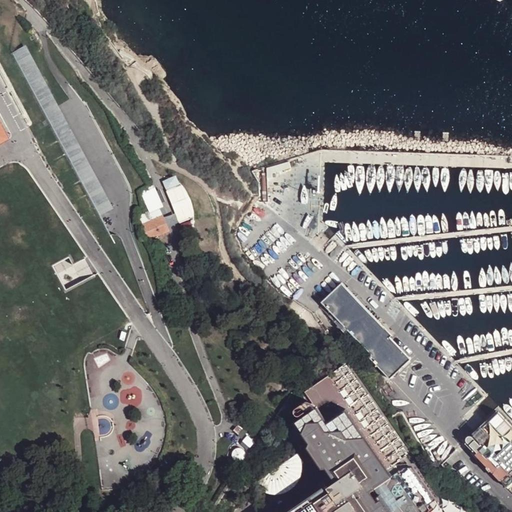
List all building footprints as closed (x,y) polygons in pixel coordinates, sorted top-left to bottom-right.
[(26,43),(15,48),(32,84),(43,79),(26,43)] [(66,116),(51,124),(98,212),(112,204),(81,145),(66,116)] [(162,206),(154,186),(140,193),(146,206),(148,212),(139,216),(148,238),(165,231),(156,208),(162,206)] [(164,237),(153,241),(155,246),(158,245),(160,248),(162,248),(164,247),(162,243),(166,242),(164,237)] [(344,284),(325,301),(373,353),(371,355),(391,376),(412,356),(387,330),(344,284)] [(408,456),(346,364),(308,389),(318,405),(276,433),(281,441),(286,448),(307,435),(338,480),(329,485),(327,483),(283,511),(422,511),(392,466),(408,456)] [(302,413),(306,410),(308,407),(308,404),(305,403),(302,403),(298,405),(297,408),(297,411),(298,412),(302,413)] [(467,436),(467,438),(469,440),(475,447),(474,448),(508,484),(511,480),(511,421),(500,409),(479,429),(486,436),(481,441),(474,434),(473,433),(470,432),(468,433),(467,436)] [(240,424),(236,429),(240,433),(244,428),(240,424)] [(286,448),(281,441),(262,454),(273,469),(292,457),(286,448)]
